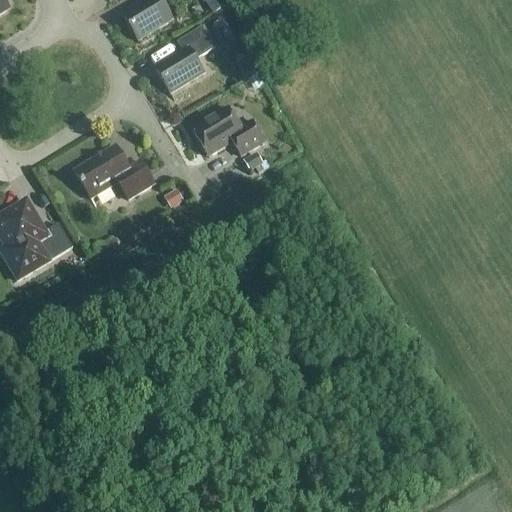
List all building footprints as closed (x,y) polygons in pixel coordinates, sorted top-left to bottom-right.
[(10,0),(0,0),(0,17),(7,13),(3,5),(10,0)] [(172,23),(157,0),(151,0),(122,18),(137,44),(172,23)] [(225,18),(212,26),(224,47),(237,39),(225,18)] [(195,63),(214,51),(201,30),(176,45),(183,56),(155,73),(174,104),(174,103),(170,95),(203,76),(195,63)] [(232,146),(241,160),(265,145),(252,124),(240,131),(228,111),(192,133),(208,160),(232,146)] [(128,203),(153,188),(140,165),(128,172),(115,150),(74,175),(90,202),(117,186),(128,203)] [(177,194),(165,201),(171,211),(183,204),(177,194)] [(43,236),(24,205),(0,219),(0,242),(11,260),(35,245),(47,266),(71,251),(56,227),(43,236)]
